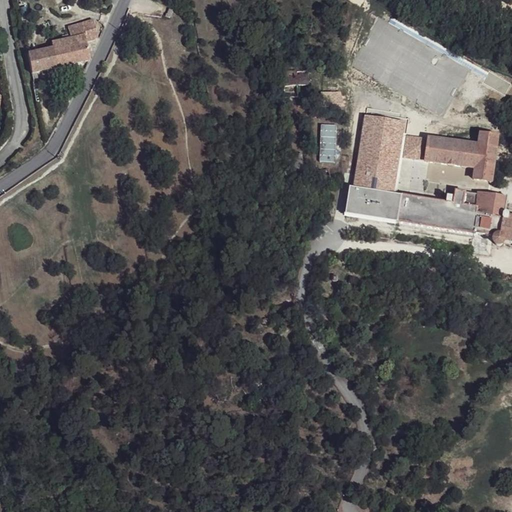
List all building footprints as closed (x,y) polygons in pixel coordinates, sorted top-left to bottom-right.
[(173,9),(168,7),(166,12),(165,12),(165,15),(170,17),(173,9)] [(62,38),(63,42),(84,37),(85,43),(98,40),(93,21),(67,27),(69,36),(62,38)] [(89,62),(85,43),(84,37),(63,42),(51,45),(52,50),(28,55),(32,76),(89,62)] [(284,92),(305,91),(306,86),(309,85),(308,71),(283,72),(284,92)] [(322,106),(342,105),(339,94),(322,94),(322,106)] [(365,117),(350,217),(398,224),(473,236),(474,234),(479,235),(496,238),(495,240),(494,243),(496,245),(499,246),(504,242),(511,243),(511,220),(510,220),(511,215),(511,212),(505,211),(507,198),(489,195),(489,194),(488,194),(488,195),(478,193),(477,196),(455,192),(453,205),(396,196),(401,159),(477,169),(475,181),(490,183),(489,184),(491,184),(491,183),(493,183),(499,138),(480,135),(479,146),(405,136),(407,124),(365,117)] [(320,125),(320,163),(337,163),(337,125),(320,125)] [(287,192),(331,178),(328,170),(286,182),(287,192)] [(286,178),(294,177),(293,170),(286,171),(286,178)]
